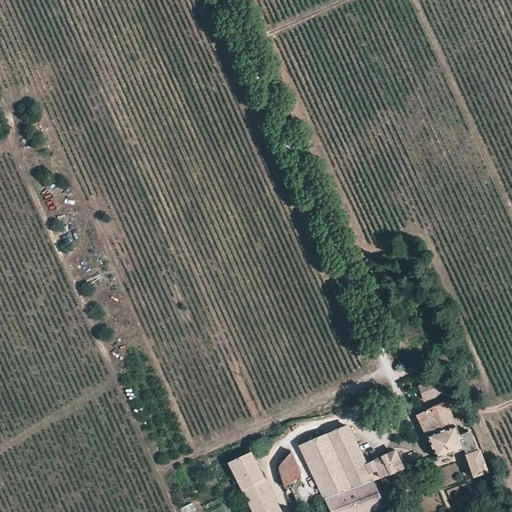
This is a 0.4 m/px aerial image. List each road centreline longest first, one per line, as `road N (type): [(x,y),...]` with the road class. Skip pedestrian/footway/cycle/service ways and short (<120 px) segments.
road 1 (unclassified): [(410,416),(228,0)]
road 2 (track): [(398,389),(276,446),(273,488),(283,511)]
